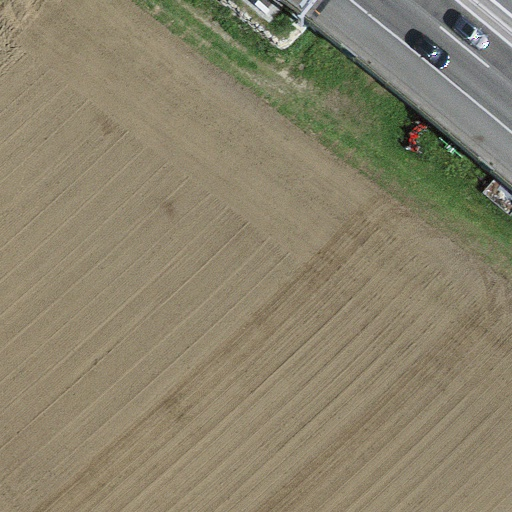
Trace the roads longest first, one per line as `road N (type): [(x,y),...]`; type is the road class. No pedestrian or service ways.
road 1 (track): [(167,0),(289,94)]
road 2 (motorway): [(407,0),(511,87)]
